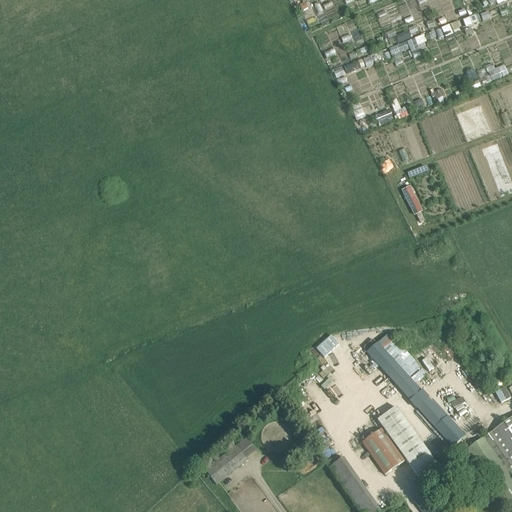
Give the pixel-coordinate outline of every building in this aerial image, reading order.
[(453,35),(448,25),(441,28),(445,38),(446,37),(452,35),(453,35)] [(399,45),(388,50),(391,57),(402,53),(399,45)] [(442,90),(433,94),(436,100),(445,96),(442,90)] [(391,112),(377,116),(380,125),(393,122),(391,112)] [(411,211),(419,207),(410,188),(401,192),(411,211)] [(418,383),(427,375),(390,333),(374,347),(368,352),(451,448),(459,442),(441,421),(447,416),(418,383)] [(376,423),(381,430),(361,445),(385,478),(405,463),(418,481),(438,467),(396,409),(376,423)] [(511,417),(493,431),(511,458),(511,417)] [(511,461),(492,432),(466,450),(506,507),(511,503),(511,461)] [(230,452),(207,470),(218,484),(241,466),(247,461),(246,459),(236,447),(230,452)] [(358,511),(375,511),(338,458),(327,466),(358,511)] [(445,511),(430,490),(415,501),(422,511),(445,511)]
